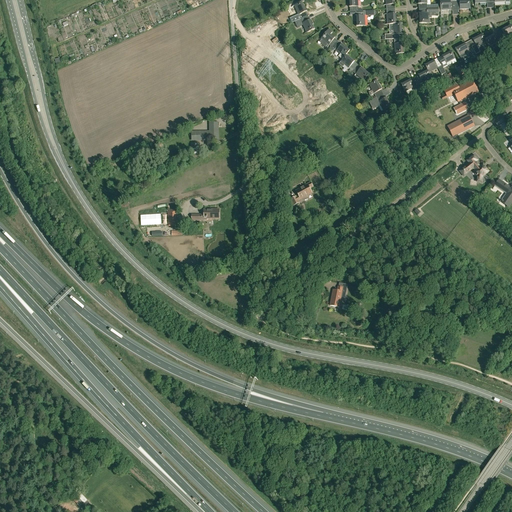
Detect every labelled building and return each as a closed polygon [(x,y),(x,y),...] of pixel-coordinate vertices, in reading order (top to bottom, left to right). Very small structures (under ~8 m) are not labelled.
[(359,11),(357,0),(348,0),(349,7),(350,7),(350,12),(356,12),(356,11),(359,11)] [(386,0),(386,5),(387,9),(395,9),(395,5),(395,0),(386,0)] [(419,9),(427,8),(426,0),(417,0),(418,4),(419,4),(419,9)] [(455,9),(470,9),(469,0),(460,0),(459,0),(459,1),(455,1),(455,9)] [(440,8),(440,10),(455,9),(455,1),(450,1),(440,1),(440,4),(440,8)] [(294,5),(300,19),(308,16),(306,12),(307,11),(303,2),(294,5)] [(427,8),(419,9),(419,13),(419,24),(430,23),(430,18),(428,18),(428,13),(432,13),(432,8),(427,8)] [(387,9),(387,25),(393,24),(397,24),(396,14),(395,14),(395,9),(387,9)] [(365,16),(370,15),(375,15),(374,11),(369,11),(359,11),(356,11),(356,12),(356,16),(356,27),(365,26),(365,16)] [(310,20),(308,16),(300,19),(295,22),(297,28),(300,27),(303,25),(306,33),(315,29),(311,20),(310,20)] [(385,40),(394,39),(403,39),(402,34),(403,34),(402,24),(397,24),(393,24),(393,31),(391,31),(391,34),(385,35),(385,40)] [(502,40),(503,42),(507,40),(506,38),(511,34),(511,26),(511,25),(502,30),(501,31),(500,30),(498,32),(499,34),(502,40)] [(329,28),(327,31),(319,40),(327,47),(329,45),(330,46),(329,49),(331,50),(338,41),(334,38),(335,38),(331,34),(333,31),(329,28)] [(485,39),(486,42),(489,47),(502,40),(499,34),(498,32),(495,33),(495,34),(494,34),(485,39)] [(473,39),(469,42),(473,49),(486,42),(485,39),(482,34),(473,39)] [(394,39),(395,54),(404,54),(403,43),(403,39),(394,39)] [(350,50),(342,44),(338,41),(331,50),(332,51),(335,50),(336,51),(340,54),(338,56),(343,59),(343,60),(346,55),(347,55),(350,50)] [(460,57),(473,49),(469,42),(465,44),(465,43),(455,48),(460,57)] [(442,56),(438,58),(442,66),(443,68),(448,66),(447,66),(448,66),(449,66),(449,65),(450,65),(451,64),(451,63),(451,62),(451,61),(455,59),(451,51),(442,55),(442,56)] [(343,60),(343,59),(339,64),(343,67),(344,65),(350,70),(349,72),(351,73),(358,65),(354,62),(354,61),(347,55),(346,55),(343,60)] [(442,66),(438,58),(434,60),(425,65),(427,70),(429,73),(438,68),(439,70),(442,75),(446,73),(443,68),(442,66)] [(352,74),(354,72),(364,80),(370,73),(361,67),(358,65),(352,71),(351,73),(352,74)] [(418,75),(414,78),(419,85),(423,83),(432,78),(430,75),(429,73),(427,70),(418,75)] [(376,98),(385,93),(382,89),(377,80),(378,79),(377,76),(370,80),(372,83),(369,84),(373,91),(369,92),(371,96),(374,94),(376,96),(376,97),(376,98)] [(418,85),(419,85),(414,78),(411,80),(410,79),(401,84),(405,92),(413,88),(415,91),(418,90),(420,89),(420,88),(418,85)] [(458,101),(459,101),(460,105),(454,108),(457,114),(468,109),(465,102),(462,104),(461,100),(478,91),(472,81),(459,88),(457,84),(451,87),(458,101)] [(376,98),(376,97),(370,101),(372,105),(374,104),(376,108),(380,106),(383,111),(391,106),(385,93),(376,98)] [(447,126),(453,137),(474,126),(469,115),(447,126)] [(210,132),(192,132),(192,140),(210,140),(210,141),(218,141),(218,123),(210,123),(210,132)] [(210,141),(210,140),(192,140),(192,149),(204,149),(204,145),(206,145),(208,143),(208,141),(210,141)] [(477,160),(474,156),(467,161),(469,164),(460,171),(461,173),(463,171),(465,175),(473,168),(475,171),(474,172),(477,176),(477,181),(482,182),(482,176),(488,172),(485,168),(484,169),(482,166),(480,167),(476,162),(477,160)] [(511,184),(511,185),(510,187),(505,184),(504,184),(499,181),(495,185),(507,194),(501,201),(508,206),(511,200),(511,184)] [(290,200),(294,206),(299,203),(298,201),(303,198),(303,197),(306,195),(307,196),(312,193),(310,189),(313,187),(311,183),(305,186),(296,191),(299,197),(297,198),(296,197),(290,200)] [(178,214),(177,209),(167,210),(168,226),(177,226),(176,214),(178,214)] [(207,219),(219,219),(219,209),(204,209),(204,215),(192,215),(192,220),(207,220),(207,219)] [(344,288),(338,287),(337,290),(333,290),(330,306),(339,307),(342,292),(344,292),(344,288)] [(73,496),(73,495),(71,497),(79,506),(81,504),(82,506),(84,504),(76,494),(73,496)]
